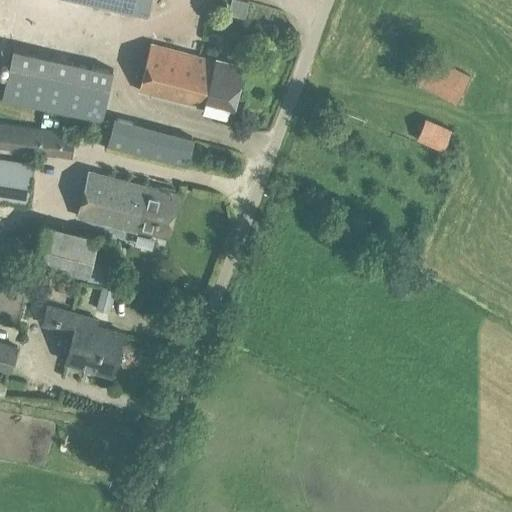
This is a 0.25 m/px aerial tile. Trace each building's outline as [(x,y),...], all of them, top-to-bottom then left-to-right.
[(69,0),(148,17),(151,0),(69,0)] [(216,61),(151,43),(139,90),(204,107),(203,110),(230,117),(244,65),(217,57),(216,61)] [(100,120),(111,70),(12,48),(1,98),(100,120)] [(416,79),(457,100),(471,72),(430,52),(416,79)] [(426,116),(417,137),(443,148),(452,126),(426,116)] [(185,166),(192,138),(113,118),(106,146),(185,166)] [(0,148),(71,158),(74,133),(0,122),(0,148)] [(0,200),(26,205),(32,165),(0,159),(0,200)] [(169,238),(181,191),(148,183),(148,184),(89,168),(76,217),(137,233),(138,230),(169,238)] [(49,218),(39,256),(57,261),(64,230),(66,222),(49,218)] [(107,313),(113,291),(101,288),(95,310),(107,313)] [(99,321),(47,306),(42,326),(75,335),(65,366),(112,379),(124,336),(97,328),(99,321)] [(0,368),(9,371),(16,347),(0,342),(0,368)]
